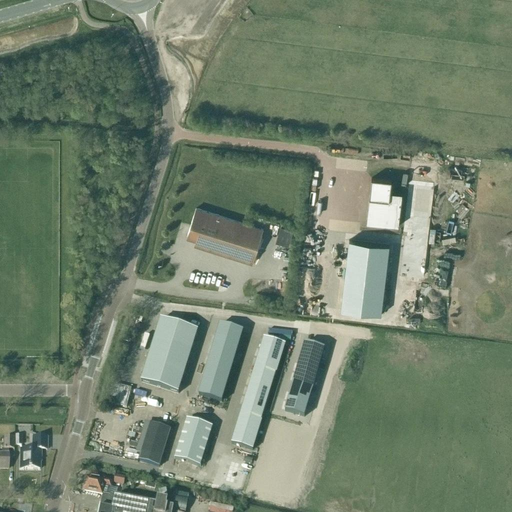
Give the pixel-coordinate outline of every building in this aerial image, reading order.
[(391,180),(371,178),(369,198),(372,199),(370,223),(367,223),(366,223),(398,227),(402,193),(390,192),(391,180)] [(219,253),(252,264),(263,229),(196,208),(187,237),(215,246),(219,253)] [(278,241),(291,245),(296,229),(282,225),(278,241)] [(349,240),(340,310),(381,315),(389,245),(349,240)] [(161,320),(141,382),(178,394),(197,332),(161,320)] [(219,325),(198,395),(222,403),(243,332),(219,325)] [(285,345),(264,339),(232,444),(253,451),(285,345)] [(304,344),(285,412),(304,417),(324,350),(304,344)] [(114,385),(109,404),(126,408),(131,389),(114,385)] [(133,394),(152,399),(154,392),(135,387),(133,394)] [(186,420),(175,459),(200,467),(212,428),(186,420)] [(273,421),(254,487),(291,498),(303,455),(291,452),(298,428),(273,421)] [(159,467),(170,431),(146,423),(137,454),(141,455),(139,461),(159,467)] [(13,450),(13,438),(4,438),(3,454),(0,454),(0,469),(8,470),(8,450),(13,450)] [(46,450),(46,438),(32,438),(32,450),(20,450),(20,469),(28,470),(39,470),(39,450),(46,450)] [(115,476),(114,484),(123,485),(125,478),(115,476)] [(111,488),(112,482),(99,479),(98,480),(87,478),(84,491),(101,494),(103,486),(111,488)] [(166,488),(158,490),(160,498),(168,496),(166,488)] [(171,511),(173,507),(165,506),(167,500),(157,498),(156,504),(102,494),(98,511),(171,511)]
